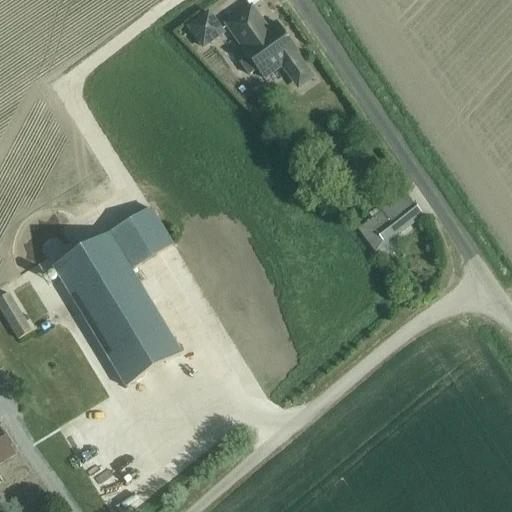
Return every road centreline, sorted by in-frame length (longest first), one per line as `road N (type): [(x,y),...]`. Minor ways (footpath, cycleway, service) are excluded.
road 1 (unclassified): [(193,511),(485,277)]
road 2 (unclassified): [(485,277),(303,0)]
road 3 (unknown): [(270,447),(238,399),(217,390),(155,410),(129,408),(40,287)]
